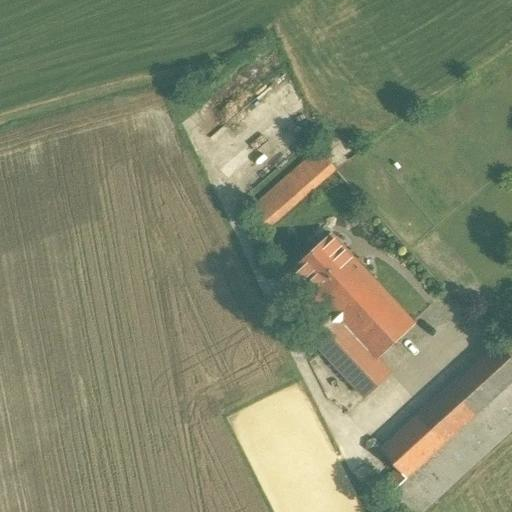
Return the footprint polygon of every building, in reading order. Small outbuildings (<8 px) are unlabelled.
[(335,170),(318,151),(251,209),(268,228),(335,170)] [(372,280),(331,235),(292,271),(321,303),(310,313),(322,326),(372,280)] [(321,303),(292,271),(280,282),(310,313),(321,303)] [(413,325),(372,280),(322,326),(309,338),(364,398),(389,374),(376,360),(413,325)] [(511,405),(511,358),(497,343),(379,449),(398,470),(381,486),(396,511),(511,405)] [(420,511),(511,428),(511,405),(396,511),(395,511),(420,511)]
